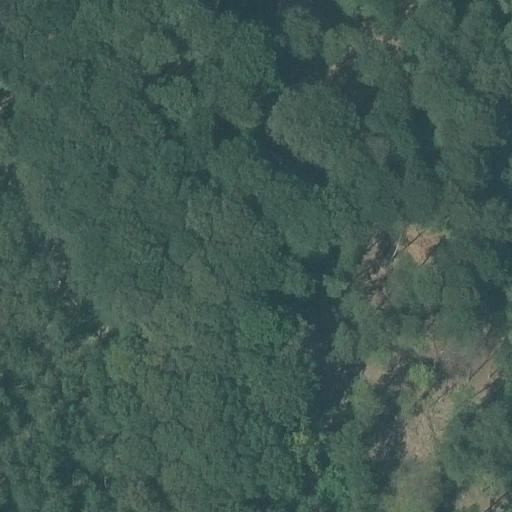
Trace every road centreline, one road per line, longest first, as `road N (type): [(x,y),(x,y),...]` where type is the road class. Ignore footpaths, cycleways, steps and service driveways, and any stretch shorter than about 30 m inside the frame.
road 1 (track): [(300,450),(294,376),(211,0)]
road 2 (track): [(403,511),(300,450)]
